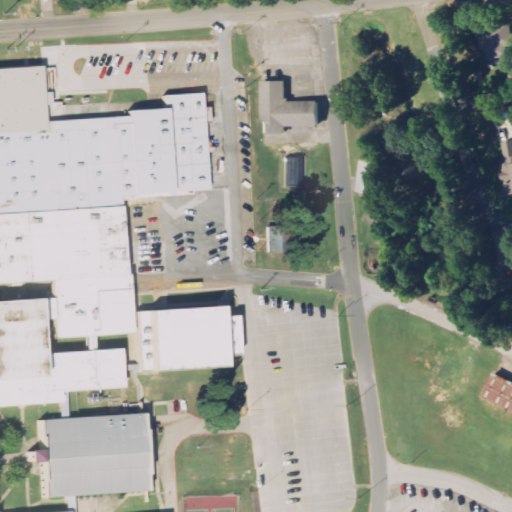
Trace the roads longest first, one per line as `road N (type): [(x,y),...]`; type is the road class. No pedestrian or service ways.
road 1 (residential): [(0,29),(353,0)]
road 2 (residential): [(496,226),(451,120),(420,0)]
